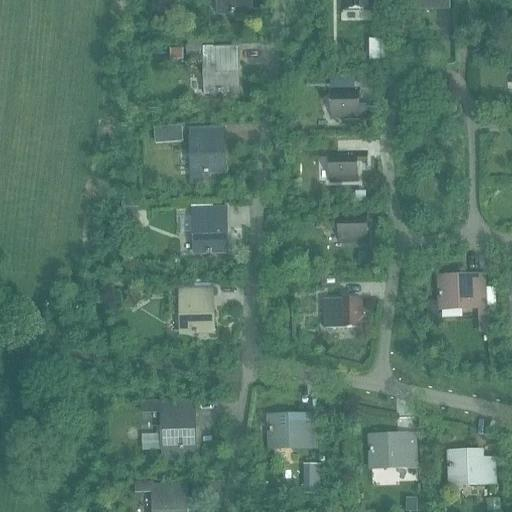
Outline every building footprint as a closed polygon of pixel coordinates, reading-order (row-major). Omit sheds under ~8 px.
[(218,0),(219,13),(251,12),(250,0),(218,0)] [(342,0),(342,9),(371,9),(370,0),(342,0)] [(411,38),(410,17),(392,18),(393,39),(411,38)] [(392,40),(372,40),(372,59),(393,59),(392,40)] [(187,58),(202,58),(202,46),(186,46),(187,58)] [(204,49),(205,93),(237,92),(236,49),(204,49)] [(332,89),(332,118),(358,118),(358,89),(332,89)] [(191,130),(192,175),(223,174),(222,129),(191,130)] [(329,153),(329,182),(356,181),(355,152),(329,153)] [(193,210),(194,254),(225,253),(224,209),(193,210)] [(339,213),(339,242),(365,242),(365,213),(339,213)] [(376,259),(360,259),(359,268),(377,268),(376,259)] [(340,277),(321,278),(322,290),(341,289),(340,277)] [(489,307),(484,308),(483,277),(438,278),(439,309),(478,308),(479,334),(490,334),(489,307)] [(179,289),(180,334),(212,333),(211,288),(179,289)] [(365,327),(364,302),(324,302),(324,329),(351,328),(351,327),(365,327)] [(193,405),(161,406),(161,402),(141,402),(142,415),(161,414),(163,466),(185,465),(184,450),(194,450),(193,405)] [(313,424),(296,425),(296,417),(269,418),(270,449),(314,448),(313,424)] [(414,444),(397,445),(397,436),(369,437),(370,469),(414,468),(414,444)] [(493,460),(476,460),(476,453),(448,453),(449,485),(493,484),(493,460)] [(321,494),(321,480),(305,480),(305,494),(321,494)] [(176,486),(154,487),(154,483),(135,484),(136,495),(152,495),(152,511),(184,511),(185,503),(176,503),(176,486)] [(499,500),(489,501),(490,510),(500,510),(499,500)]
